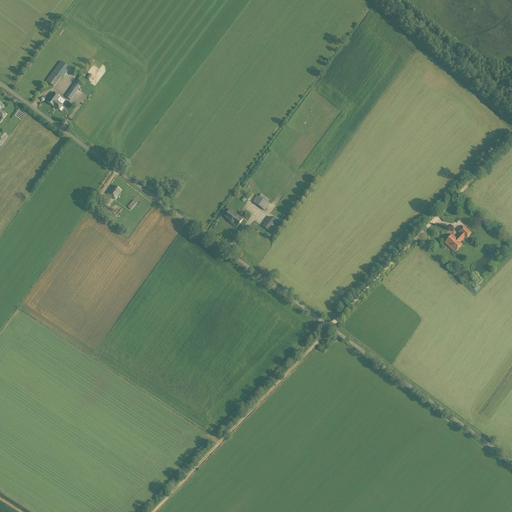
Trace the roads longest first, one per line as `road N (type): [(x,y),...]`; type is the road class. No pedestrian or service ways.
road 1 (unclassified): [(511,461),(0,90)]
road 2 (track): [(154,511),(511,140)]
